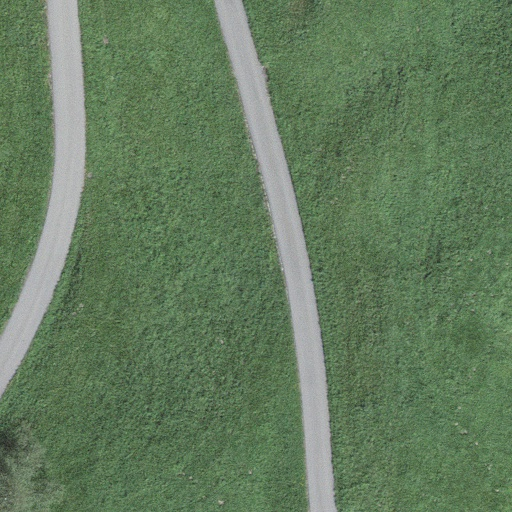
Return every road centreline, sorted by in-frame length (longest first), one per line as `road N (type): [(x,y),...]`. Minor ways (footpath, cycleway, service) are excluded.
road 1 (unclassified): [(322,511),(302,291),(228,0)]
road 2 (unclassified): [(63,0),(66,192),(44,276),(0,375)]
